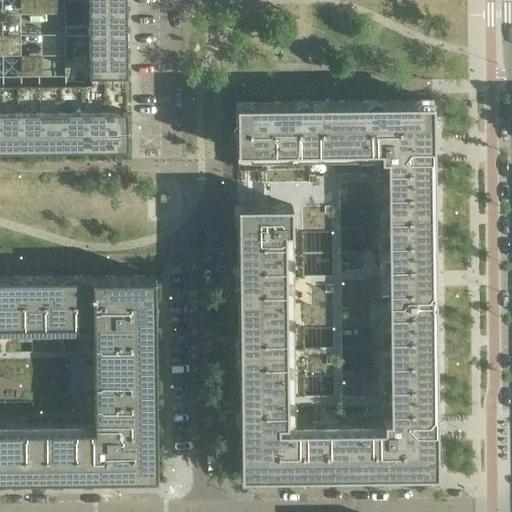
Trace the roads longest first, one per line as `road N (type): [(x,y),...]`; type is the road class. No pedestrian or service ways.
road 1 (residential): [(201,509),(511,505)]
road 2 (residential): [(201,509),(200,255)]
road 3 (residential): [(0,511),(201,509)]
road 4 (residential): [(173,172),(171,0)]
road 5 (unknown): [(173,172),(318,187)]
